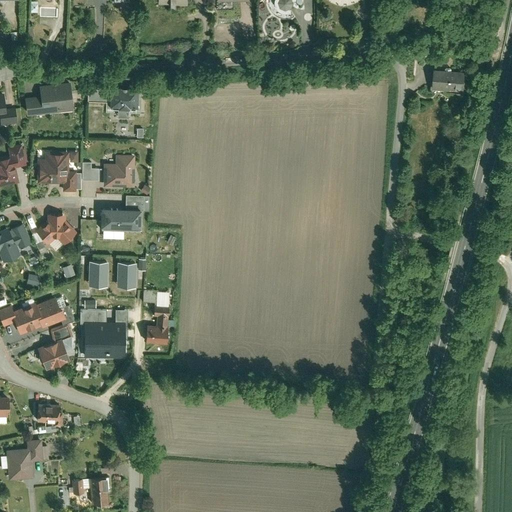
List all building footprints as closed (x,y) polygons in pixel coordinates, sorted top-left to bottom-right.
[(270,0),(272,7),(276,12),(281,14),(287,17),(294,18),(300,16),(296,7),(300,5),(302,7),(310,6),(309,2),(304,2),(304,1),(305,0),(270,0)] [(471,69),(438,67),(437,89),(470,91),(471,69)] [(24,90),(26,109),(72,104),(69,75),(37,79),(38,89),(24,90)] [(135,85),(108,84),(107,104),(134,106),(135,85)] [(3,89),(0,89),(0,121),(15,120),(14,103),(4,104),(3,89)] [(0,181),(17,178),(14,164),(25,162),(20,140),(6,143),(8,153),(0,154),(0,181)] [(36,155),(36,180),(61,180),(61,187),(74,187),(74,167),(67,167),(67,147),(43,147),(43,154),(36,155)] [(113,162),(102,162),(101,183),(130,184),(132,153),(114,152),(113,162)] [(89,159),(80,159),(80,177),(96,178),(96,165),(89,165),(89,159)] [(139,207),(99,206),(98,226),(139,228),(139,207)] [(65,212),(49,211),(48,219),(35,229),(47,241),(55,233),(64,243),(75,230),(65,219),(65,212)] [(0,257),(1,260),(19,252),(15,244),(17,243),(18,245),(30,240),(21,221),(8,227),(7,224),(0,227),(0,257)] [(106,259),(89,258),(88,284),(105,285),(106,259)] [(134,261),(117,260),(116,286),(133,287),(134,261)] [(70,261),(61,265),(65,276),(74,272),(70,261)] [(39,274),(27,271),(25,281),(37,283),(39,274)] [(142,300),(154,301),(155,289),(142,288),(142,300)] [(157,288),(157,302),(169,302),(169,288),(157,288)] [(61,294),(55,297),(64,317),(59,319),(61,324),(66,322),(74,319),(68,303),(65,304),(61,294)] [(14,320),(19,332),(40,324),(40,326),(59,319),(64,317),(55,297),(55,295),(35,303),(34,301),(12,309),(10,303),(0,306),(0,318),(2,325),(14,320)] [(85,297),(85,305),(96,305),(96,297),(85,297)] [(166,342),(167,314),(168,303),(153,302),(152,314),(155,314),(155,323),(146,323),(145,341),(166,342)] [(83,321),(105,321),(105,308),(80,308),(80,321),(83,321)] [(83,321),(83,353),(122,353),(122,321),(105,321),(83,321)] [(66,322),(61,324),(48,329),(52,338),(54,337),(55,339),(61,337),(61,338),(71,334),(66,322)] [(61,338),(61,337),(55,339),(55,340),(43,344),(43,343),(37,345),(46,368),(69,359),(61,338)] [(0,414),(6,415),(6,408),(9,408),(8,395),(0,394),(0,414)] [(44,402),(37,402),(36,420),(45,420),(45,419),(52,419),(51,422),(53,424),(61,424),(62,411),(58,410),(58,403),(51,402),(51,404),(44,403),(44,402)] [(26,448),(5,450),(8,480),(33,477),(31,460),(42,459),(42,456),(40,445),(40,437),(25,439),(26,448)] [(107,502),(105,477),(88,478),(89,487),(90,504),(107,502)] [(81,488),(89,487),(88,478),(70,479),(71,494),(82,493),(81,488)]
